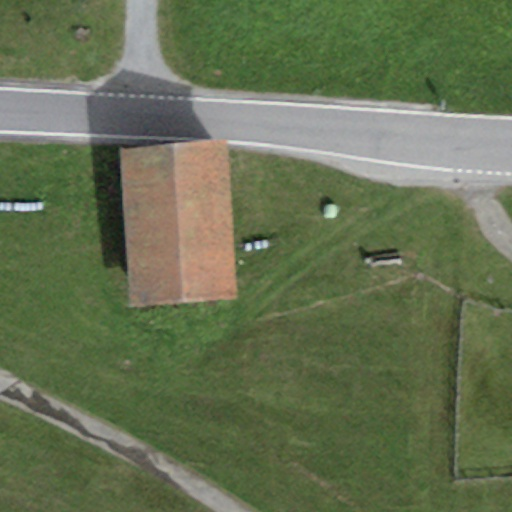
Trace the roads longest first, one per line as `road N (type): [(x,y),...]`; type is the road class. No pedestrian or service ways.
road 1 (tertiary): [(0,111),(511,143)]
road 2 (track): [(237,511),(116,445),(0,395)]
